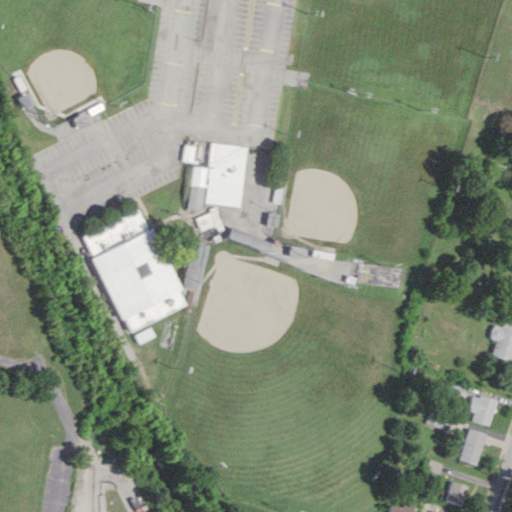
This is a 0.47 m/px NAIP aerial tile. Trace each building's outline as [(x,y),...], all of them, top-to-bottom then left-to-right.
[(200,202),(237,206),(244,146),(207,142),(205,167),(189,166),(184,208),(199,210),(200,202)] [(175,291),(148,226),(143,229),(134,208),(77,232),(113,318),(175,291)] [(192,290),(204,244),(188,240),(176,286),(192,290)] [(119,318),(125,331),(181,303),(175,291),(119,318)] [(489,356),(511,361),(511,357),(511,327),(490,322),(487,338),(492,339),(489,356)] [(470,420),(487,425),(494,400),(470,393),(465,411),(472,412),(470,420)] [(450,417),(430,412),(426,425),(446,431),(450,417)] [(473,465),(484,433),(466,427),(455,459),(473,465)] [(465,485),(449,480),(443,500),(459,505),(465,485)] [(402,507),(387,505),(386,511),(411,511),(412,502),(403,501),(402,507)]
